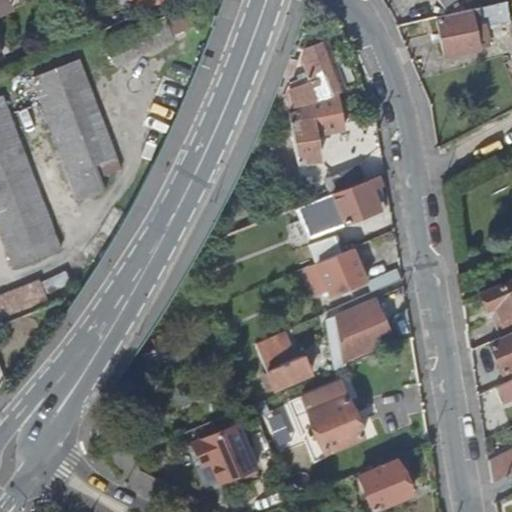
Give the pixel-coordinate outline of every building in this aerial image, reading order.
[(0,0),(0,8),(9,4),(7,0),(0,0)] [(148,0),(152,8),(169,0),(148,0)] [(0,8),(0,20),(13,15),(9,4),(0,8)] [(190,4),(108,43),(118,65),(177,37),(176,34),(199,23),(190,4)] [(508,4),(438,18),(447,57),(480,50),(479,42),(489,40),(488,31),(511,25),(510,11),(508,4)] [(338,92),(346,89),(329,41),(309,49),(306,59),(315,84),(293,93),(296,103),(290,105),(291,111),(333,94),(338,92)] [(81,58),(35,76),(82,200),(105,191),(100,178),(124,168),(81,58)] [(291,111),(301,163),(324,158),(318,133),(347,126),(338,92),(333,94),(291,111)] [(3,96),(0,96),(0,231),(14,268),(60,250),(3,96)] [(333,179),(337,193),(367,182),(361,167),(333,179)] [(374,192),(383,189),(379,177),(367,182),(337,193),(308,205),(298,209),(309,238),(380,210),(379,206),(374,192)] [(387,203),(383,189),(374,192),(379,206),(387,203)] [(317,264),(342,253),(334,236),(309,247),(317,264)] [(317,264),(307,268),(318,296),(330,292),(332,297),(366,282),(352,249),(342,253),(317,264)] [(65,271),(43,280),(49,293),(70,284),(65,271)] [(511,332),(511,280),(481,294),(488,310),(495,308),(498,317),(492,320),(500,338),(511,332)] [(0,323),(48,304),(39,281),(0,296),(0,323)] [(373,301),(324,322),(328,343),(331,364),(332,371),(345,366),(344,360),(389,342),(373,301)] [(511,332),(500,338),(490,343),(503,372),(511,368),(511,332)] [(280,334),(250,346),(261,372),(290,359),(280,334)] [(165,346),(150,352),(140,357),(142,363),(146,374),(171,363),(165,346)] [(264,379),(268,391),(305,376),(298,356),(290,359),(261,372),(264,379)] [(318,369),(320,376),(332,371),(331,364),(318,369)] [(263,393),(268,391),(264,379),(259,382),(263,393)] [(511,380),(493,388),(500,403),(511,397),(511,380)] [(338,384),(296,401),(318,456),(361,438),(338,384)] [(154,433),(150,421),(121,433),(128,452),(139,448),(137,439),(154,433)] [(236,425),(189,444),(199,468),(208,464),(217,485),(255,470),(236,425)] [(491,482),(511,471),(511,447),(487,460),(491,482)] [(395,461),(359,477),(373,511),(409,496),(395,461)]
